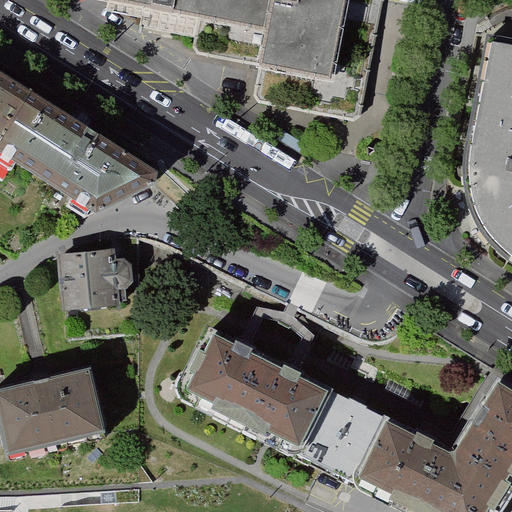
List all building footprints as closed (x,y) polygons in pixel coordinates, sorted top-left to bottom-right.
[(102,0),(109,1),(108,13),(144,19),(142,29),(195,39),(194,49),(199,57),(259,67),(263,68),(257,98),(261,104),(356,123),(363,119),(381,19),(384,0),(102,0)] [(478,117),(511,123),(511,47),(492,44),(478,117)] [(0,142),(30,93),(0,73),(0,142)] [(30,93),(0,142),(0,159),(93,219),(156,188),(158,176),(30,93)] [(501,247),(511,256),(511,123),(478,117),(472,148),(470,176),(475,207),(485,227),(501,247)] [(110,254),(58,258),(61,314),(115,310),(114,290),(123,290),(128,284),(128,270),(121,265),(111,266),(110,254)] [(205,413),(231,426),(262,441),(265,434),(298,450),(326,394),(298,380),(300,375),(293,372),(282,367),(280,371),(249,356),(251,352),(242,347),(231,342),(229,346),(209,336),(200,356),(195,353),(185,373),(189,375),(181,393),(209,406),(205,413)] [(107,433),(92,371),(0,392),(0,414),(9,456),(107,433)] [(511,388),(502,382),(467,439),(511,465),(511,388)] [(298,450),(358,481),(387,422),(326,394),(298,450)] [(389,505),(403,511),(424,511),(453,455),(387,422),(358,481),(392,499),(389,505)] [(492,511),(511,479),(511,465),(467,439),(458,454),(453,455),(424,511),(492,511)] [(28,511),(298,511),(233,491),(140,490),(140,501),(28,509),(28,511)]
